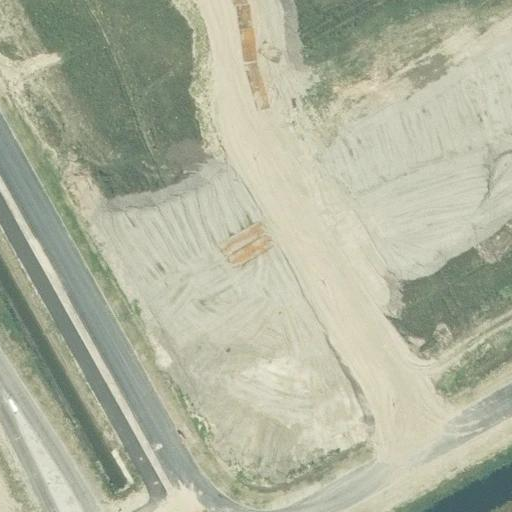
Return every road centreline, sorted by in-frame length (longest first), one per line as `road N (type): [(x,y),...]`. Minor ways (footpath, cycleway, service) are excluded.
road 1 (track): [(221,0),(269,160),(431,448)]
road 2 (unclassified): [(0,132),(215,511)]
road 3 (unclassified): [(319,511),(511,403)]
road 4 (unclassified): [(89,511),(31,409),(0,374)]
road 5 (unclassified): [(0,386),(54,511)]
